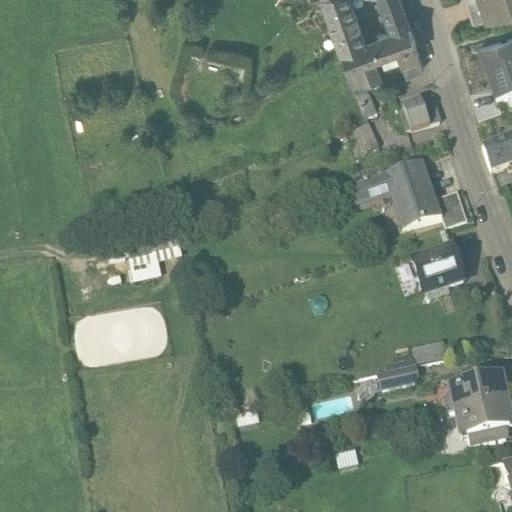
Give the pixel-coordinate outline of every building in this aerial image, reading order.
[(322,0),(341,51),(363,42),(347,0),(322,0)] [(379,0),(391,32),(408,26),(398,0),(379,0)] [(462,0),(472,28),(486,23),(478,0),(462,0)] [(511,0),(478,0),(486,23),(511,14),(511,0)] [(373,38),(380,58),(397,52),(401,63),(407,79),(423,73),(418,57),(415,46),(408,26),(391,32),(373,38)] [(373,61),(380,58),(373,38),(363,42),(341,51),(347,68),(344,70),(365,124),(377,118),(364,86),(379,80),(373,61)] [(511,40),(479,50),(496,104),(511,98),(511,40)] [(397,52),(380,58),(384,69),(401,63),(397,52)] [(431,97),(402,108),(411,133),(440,123),(431,97)] [(367,128),(347,137),(356,161),(378,152),(367,128)] [(511,139),(482,151),(490,174),(511,164),(511,139)] [(404,236),(439,224),(432,204),(420,168),(343,194),(349,211),(391,197),(404,236)] [(452,197),(432,204),(439,224),(443,235),(463,228),(452,197)] [(283,208),(287,221),(298,217),(294,205),(283,208)] [(182,209),(170,213),(175,227),(187,222),(182,209)] [(180,265),(175,245),(126,257),(131,277),(180,265)] [(415,263),(427,302),(466,290),(454,251),(415,263)] [(413,350),(417,366),(447,358),(443,342),(413,350)] [(416,368),(379,376),(384,395),(420,386),(416,368)] [(455,419),(507,407),(504,393),(501,382),(488,385),(486,378),(454,385),(455,392),(449,393),(455,419)] [(511,429),(511,426),(507,407),(455,419),(461,445),(468,443),(470,454),(504,447),(502,437),(511,435),(511,429)] [(511,467),(502,470),(511,504),(511,467)]
